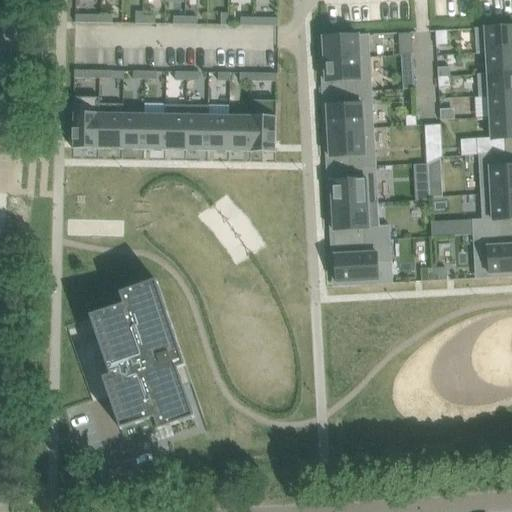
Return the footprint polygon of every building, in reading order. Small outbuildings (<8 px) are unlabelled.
[(221,25),(229,25),(229,14),(221,13),(221,25)] [(88,23),(88,15),(75,15),(75,23),(88,23)] [(100,23),(100,15),(88,15),(88,23),(100,23)] [(112,15),(100,15),(100,23),(112,23),(112,15)] [(155,16),(143,16),(143,24),(155,24),(155,16)] [(185,25),(185,17),(173,17),(173,25),(185,25)] [(197,17),(185,17),(185,25),(197,25),(197,17)] [(252,26),(253,18),(241,18),(240,26),(252,26)] [(265,26),(265,18),(253,18),(252,26),(265,26)] [(278,18),(265,18),(265,26),(278,26),(278,18)] [(511,26),(475,29),(475,30),(476,55),(486,54),(486,53),(511,51),(511,26)] [(448,45),(447,31),(435,31),(436,45),(448,45)] [(411,33),(399,33),(400,44),(412,43),(411,33)] [(370,57),(369,36),(369,35),(323,38),(323,40),(320,40),(320,53),(324,53),(324,60),(370,57)] [(511,51),(486,53),(486,54),(486,55),(487,74),(487,75),(511,73),(511,51)] [(402,73),(414,72),(412,55),(401,56),(402,73)] [(372,92),(370,57),(324,60),(324,61),(321,61),(322,75),(325,75),(325,82),(345,81),(346,93),(372,92)] [(450,69),(438,69),(438,78),(450,78),(450,69)] [(87,78),(87,70),(74,70),(74,78),(87,78)] [(99,79),(99,71),(87,70),(87,78),(99,79)] [(111,71),(99,71),(99,79),(111,79),(111,71)] [(145,79),(145,71),(133,71),(133,79),(145,79)] [(157,72),(145,71),(145,79),(157,80),(157,72)] [(187,80),(187,72),(175,72),(175,80),(187,80)] [(199,72),(187,72),(187,80),(199,80),(199,72)] [(0,100),(6,101),(8,74),(0,73),(0,100)] [(230,73),(218,73),(218,81),(230,81),(230,73)] [(251,81),(252,73),(240,73),(239,81),(251,81)] [(264,82),(264,74),(252,73),(251,81),(264,82)] [(511,73),(487,75),(487,74),(477,75),(479,98),(489,97),(489,96),(511,95),(511,73)] [(277,74),(264,74),(264,82),(277,82),(277,74)] [(451,87),(450,78),(438,78),(439,88),(451,87)] [(374,129),(372,92),(346,93),(347,105),(327,106),(327,113),(324,113),(325,129),(328,129),(328,132),(374,129)] [(511,116),(511,95),(489,96),(489,97),(490,118),(511,116)] [(99,104),(100,98),(74,97),(73,149),(98,150),(99,104)] [(250,100),(250,116),(251,116),(250,152),(275,153),(276,101),(250,100)] [(123,114),(123,105),(99,104),(98,150),(122,150),(123,114)] [(186,151),(187,106),(165,105),(165,115),(166,115),(165,151),(186,151)] [(208,116),(209,116),(209,106),(187,106),(186,151),(207,152),(208,116)] [(144,151),(144,114),(123,114),(122,150),(144,151)] [(166,115),(165,115),(144,114),(144,151),(165,151),(166,115)] [(229,152),(229,116),(209,116),(208,116),(207,152),(229,152)] [(251,116),(250,116),(229,116),(229,152),(250,152),(251,116)] [(511,139),(511,116),(490,118),(491,140),(504,140),(511,139)] [(416,127),(416,118),(407,119),(407,127),(416,127)] [(376,168),(374,129),(328,132),(329,142),(325,142),(326,158),(349,157),(350,169),(376,168)] [(442,145),(434,145),(435,161),(443,157),(442,145)] [(511,166),(505,167),(505,153),(478,155),(480,194),(511,192),(511,166)] [(368,205),(378,205),(376,168),(350,169),(351,181),(331,182),(331,190),(328,190),(329,207),(368,204),(368,205)] [(429,198),(429,186),(428,180),(416,181),(417,201),(430,201),(429,198)] [(443,185),(429,186),(429,198),(443,197),(443,185)] [(511,220),(511,192),(480,194),(482,220),(472,220),(473,235),(499,233),(498,221),(511,220)] [(369,227),(368,205),(368,204),(329,207),(330,223),(333,223),(334,231),(364,229),(364,241),(391,239),(390,226),(369,227)] [(472,220),(452,221),(453,236),(473,235),(472,220)] [(511,273),(511,245),(500,246),(499,233),(473,235),(474,258),(488,257),(489,275),(492,275),(492,278),(505,277),(505,274),(511,273)] [(379,281),(378,263),(392,263),(391,239),(364,241),(365,254),(332,256),(333,273),(336,273),(337,283),(363,282),(363,285),(376,284),(376,281),(379,281)] [(446,281),(446,269),(433,270),(434,282),(446,281)] [(434,282),(433,270),(421,271),(422,283),(434,282)] [(124,305),(90,316),(111,376),(103,379),(120,430),(155,418),(159,430),(195,417),(179,368),(185,366),(161,294),(143,297),(139,287),(120,293),(124,305)]
